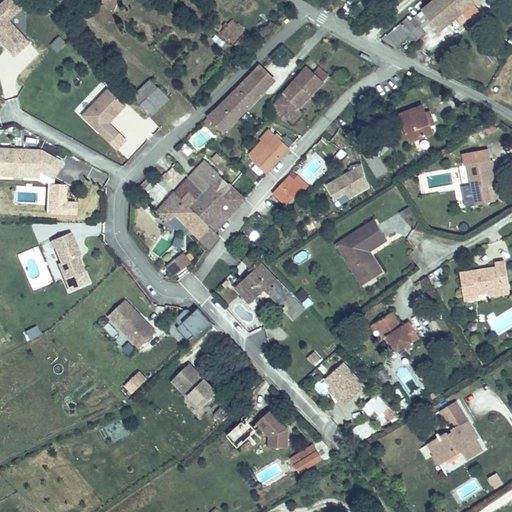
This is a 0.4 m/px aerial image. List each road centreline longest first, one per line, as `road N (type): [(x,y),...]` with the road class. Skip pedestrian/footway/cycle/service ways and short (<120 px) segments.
road 1 (residential): [(392,511),(342,443),(218,312),(195,292),(155,280),(130,249),(119,221),(126,176)]
road 2 (residential): [(226,239),(334,110),(399,59)]
road 3 (residential): [(126,176),(310,11)]
road 4 (residential): [(126,176),(12,112)]
road 5 (unclassified): [(399,59),(511,116)]
